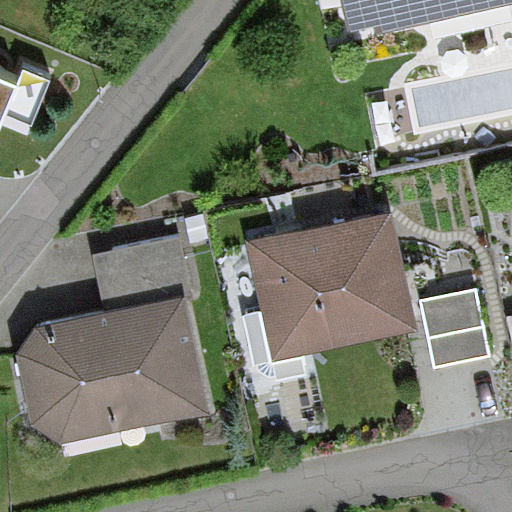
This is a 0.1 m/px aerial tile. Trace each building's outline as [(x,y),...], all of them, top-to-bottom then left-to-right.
[(342,0),(350,33),(498,0),(342,0)] [(0,103),(11,77),(0,72),(0,103)] [(376,232),(253,258),(274,355),(397,328),(376,232)] [(102,329),(175,314),(163,257),(91,271),(102,329)] [(473,298),(417,306),(426,370),(482,361),(473,298)] [(191,409),(175,314),(102,329),(20,342),(36,436),(191,409)]
